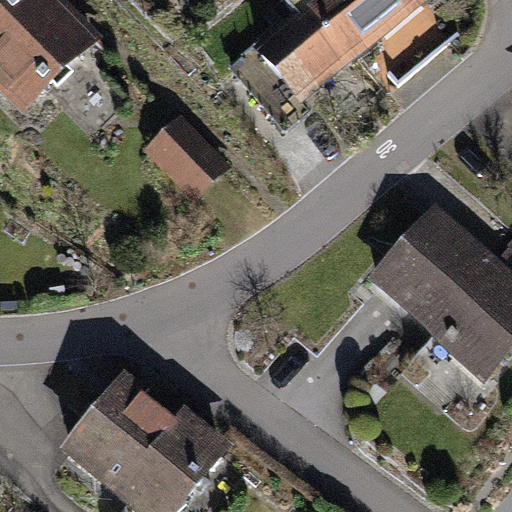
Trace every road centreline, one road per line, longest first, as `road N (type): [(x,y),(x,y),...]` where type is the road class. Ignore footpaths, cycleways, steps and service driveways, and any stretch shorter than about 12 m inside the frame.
road 1 (residential): [(146,321),(269,259),(511,48)]
road 2 (residential): [(146,321),(399,511)]
road 3 (residential): [(0,340),(146,321)]
